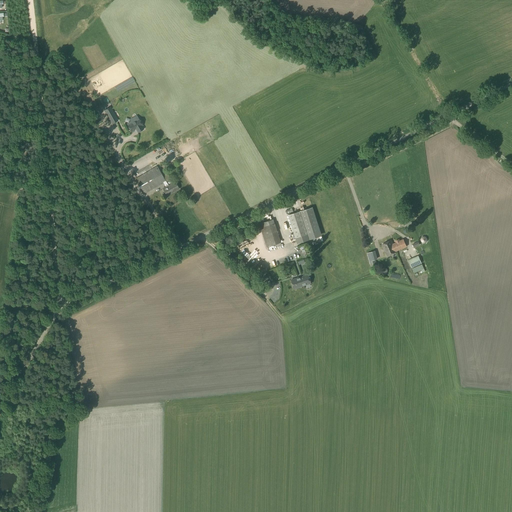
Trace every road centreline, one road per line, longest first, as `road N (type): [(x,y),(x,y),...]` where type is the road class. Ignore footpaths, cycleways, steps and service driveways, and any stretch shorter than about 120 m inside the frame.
road 1 (unclassified): [(0,411),(67,304),(511,84)]
road 2 (track): [(61,308),(27,0)]
